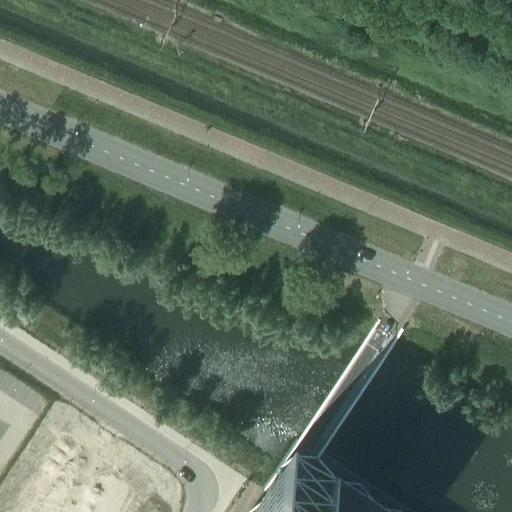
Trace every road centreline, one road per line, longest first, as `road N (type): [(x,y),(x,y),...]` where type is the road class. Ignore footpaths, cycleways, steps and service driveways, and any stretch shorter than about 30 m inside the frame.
road 1 (tertiary): [(511,323),(0,108)]
road 2 (unclassified): [(197,511),(205,495),(196,472),(0,340)]
